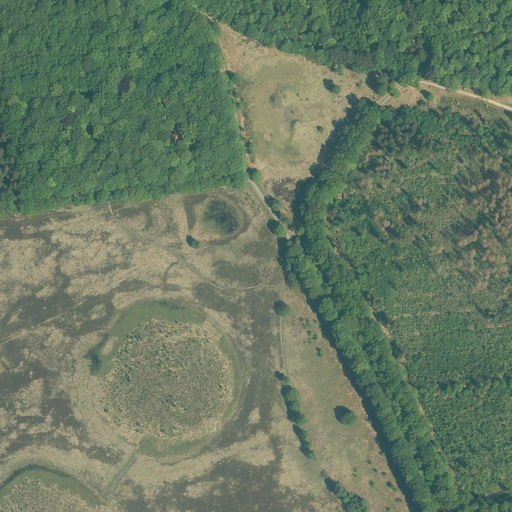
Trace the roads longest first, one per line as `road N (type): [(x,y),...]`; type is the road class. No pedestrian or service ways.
road 1 (track): [(430,511),(359,357),(247,174)]
road 2 (track): [(247,174),(219,55),(184,0)]
road 3 (track): [(106,193),(247,174)]
